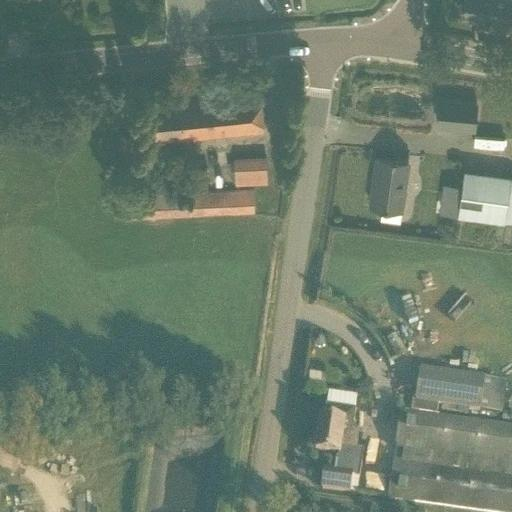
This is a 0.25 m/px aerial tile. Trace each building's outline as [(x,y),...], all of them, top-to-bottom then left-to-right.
[(511,21),(511,0),(464,0),(463,17),(511,21)] [(155,138),(184,135),(264,127),(260,89),(180,97),(180,103),(152,106),(155,138)] [(477,103),(440,99),(437,125),(474,129),(477,103)] [(120,136),(125,164),(142,161),(137,133),(120,136)] [(266,157),(234,159),(236,183),(267,181),(266,157)] [(378,159),(371,208),(404,212),(411,164),(378,159)] [(193,167),(194,190),(208,189),(207,167),(193,167)] [(511,220),(511,175),(467,170),(460,214),(511,220)] [(130,193),(131,213),(255,209),(254,189),(130,193)] [(500,415),(505,383),(421,371),(416,401),(416,403),(413,403),(411,413),(436,417),(438,406),(500,415)] [(316,452),(339,455),(338,460),(337,460),(335,472),(324,470),(321,490),(351,494),(353,477),(359,478),(363,451),(356,450),(358,440),(359,433),(352,432),(355,411),(357,398),(329,394),(327,407),(326,407),(324,419),(320,418),(316,442),(315,452),(316,452)]
